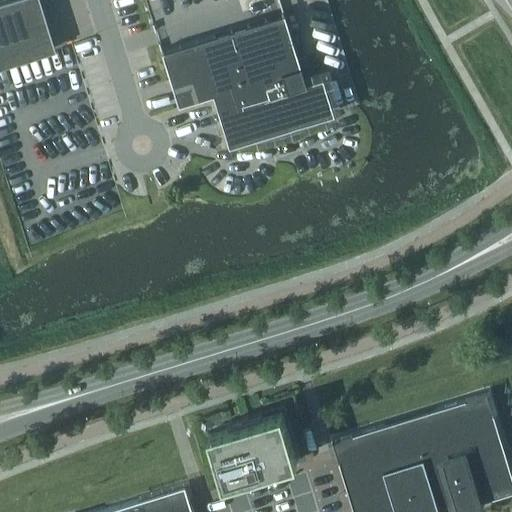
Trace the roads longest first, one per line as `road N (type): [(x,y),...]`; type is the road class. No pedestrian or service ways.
road 1 (tertiary): [(113,386),(429,280)]
road 2 (unclassified): [(143,145),(96,0)]
road 3 (tertiary): [(0,433),(113,386)]
